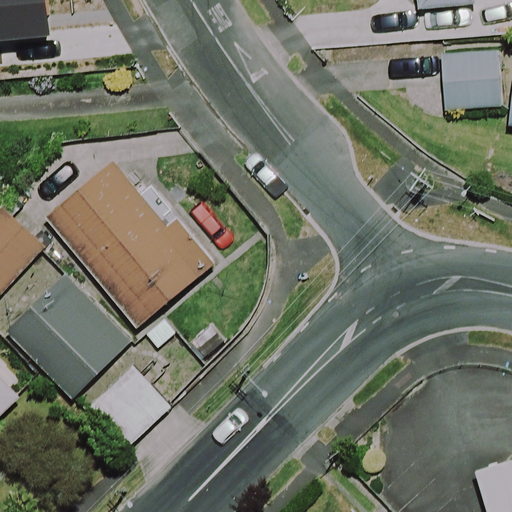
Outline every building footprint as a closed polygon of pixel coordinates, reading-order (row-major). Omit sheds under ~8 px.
[(0,0),(0,45),(10,45),(6,0),(0,0)] [(416,0),(417,14),(471,9),(470,0),(416,0)] [(119,36),(17,46),(21,81),(122,72),(119,36)] [(501,111),(498,55),(440,58),(443,115),(501,111)] [(203,275),(110,168),(45,224),(138,331),(203,275)] [(0,295),(44,248),(4,210),(0,214),(0,295)] [(130,346),(69,282),(10,338),(72,402),(130,346)] [(169,410),(130,371),(88,413),(127,452),(169,410)] [(0,418),(20,398),(0,378),(0,418)]
